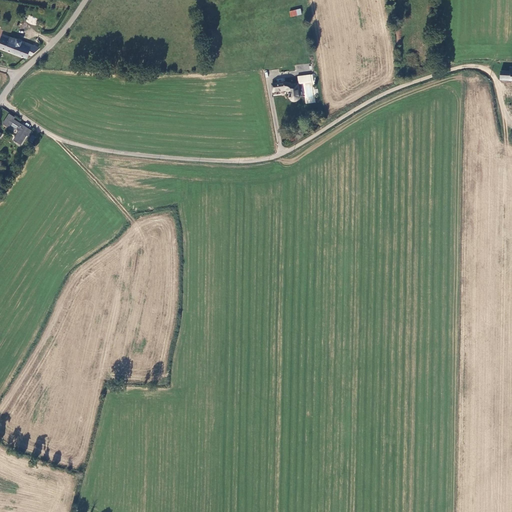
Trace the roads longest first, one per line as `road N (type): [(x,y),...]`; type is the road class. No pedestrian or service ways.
road 1 (unclassified): [(0,100),(74,144),(257,161),(394,89),(474,67),(493,77),(511,126)]
road 2 (tertiary): [(0,100),(85,0)]
